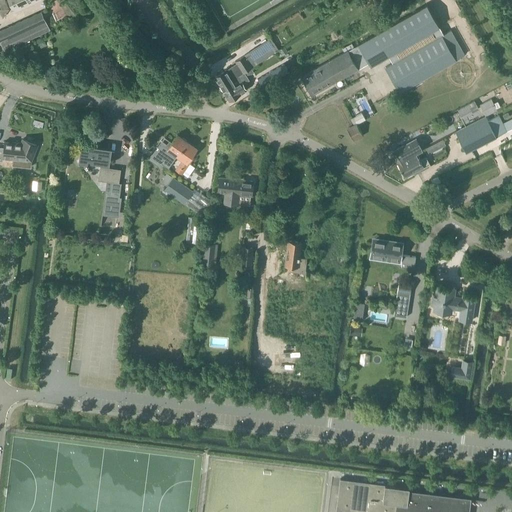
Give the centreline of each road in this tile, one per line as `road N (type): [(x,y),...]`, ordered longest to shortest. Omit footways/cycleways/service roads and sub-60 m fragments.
road 1 (unclassified): [(511,259),(317,145),(277,127),(202,112)]
road 2 (unclassified): [(202,112),(37,91),(0,76)]
road 3 (unclassified): [(202,112),(194,62),(138,0)]
